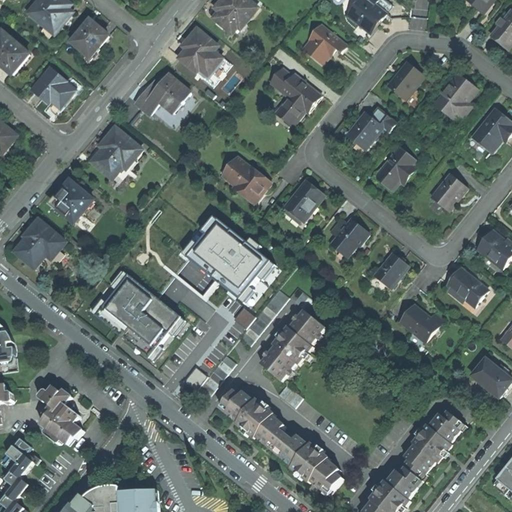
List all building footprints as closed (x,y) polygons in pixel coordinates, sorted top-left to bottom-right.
[(43,0),(31,14),(56,35),(74,14),(68,10),(71,6),(72,7),(73,6),(64,0),(43,0)] [(216,19),(234,34),(239,27),(242,29),(259,9),(247,0),(225,0),(222,4),(226,8),(216,19)] [(359,25),(371,34),(375,29),(381,22),(382,23),(388,15),(376,5),(369,0),(364,0),(350,18),(359,25)] [(469,0),(477,6),(486,13),(496,0),(469,0)] [(502,42),(511,50),(511,48),(511,13),(506,22),(501,27),(494,36),(502,42)] [(75,44),(92,59),(110,38),(101,30),(93,23),(75,44)] [(365,41),(371,34),(359,25),(353,31),(365,41)] [(304,50),(324,66),(329,60),(337,50),(343,55),(349,48),(323,27),(304,50)] [(202,69),(210,76),(223,60),(214,53),(219,48),(199,32),(195,37),(190,43),(194,45),(182,59),(198,73),(202,69)] [(31,56),(5,34),(0,40),(0,63),(1,65),(15,76),(31,56)] [(391,87),(408,101),(427,78),(416,70),(409,64),(391,87)] [(41,98),(49,105),(53,101),(63,110),(82,87),(72,78),(68,83),(53,70),(34,93),(41,98)] [(278,115),(295,129),(308,113),(310,115),(316,107),(324,98),(296,76),(294,79),(284,71),(272,85),(291,99),(278,115)] [(139,105),(152,116),(163,104),(176,115),(192,95),(171,77),(163,87),(158,83),(148,94),(139,105)] [(461,77),(437,106),(456,121),(457,120),(461,124),(474,108),(469,104),(479,92),(473,87),(461,77)] [(382,111),(374,121),(385,129),(393,136),(401,126),(382,111)] [(511,123),(497,111),(475,139),(494,154),(500,147),(504,141),(508,144),(511,138),(511,123)] [(350,136),(368,150),(385,129),(374,121),(367,115),(357,127),(350,136)] [(0,154),(2,152),(5,154),(19,137),(17,136),(5,127),(0,122),(0,154)] [(95,163),(114,180),(118,175),(124,181),(132,172),(129,169),(144,151),(118,130),(109,140),(103,148),(106,150),(95,163)] [(401,149),(398,153),(415,167),(419,163),(401,149)] [(396,191),(402,183),(406,186),(419,169),(415,167),(398,153),(378,177),(387,185),(396,191)] [(236,189),(256,206),(273,185),(262,176),(253,169),(252,169),(240,159),(225,178),(237,188),(236,189)] [(433,199),(450,213),(459,202),(469,190),(452,176),(433,199)] [(55,206),(77,224),(95,202),(73,184),(65,194),(55,206)] [(305,222),(306,223),(325,199),(316,192),(307,184),(288,208),(289,209),(286,213),(302,226),(305,222)] [(197,242),(186,255),(247,306),(257,292),(253,288),(261,279),(266,283),(279,267),(259,250),(262,246),(254,239),(250,243),(217,216),(204,233),(208,236),(201,246),(197,242)] [(333,246),(349,258),(359,246),(361,247),(371,236),(361,227),(353,221),(350,225),(343,220),(332,233),(339,239),(333,246)] [(27,261),(37,269),(48,255),(54,260),(67,244),(41,222),(27,238),(29,240),(18,253),(27,261)] [(479,251),(504,271),(511,261),(511,246),(494,232),(487,241),(479,251)] [(377,278),(393,291),(411,268),(403,261),(396,256),(377,278)] [(466,300),(477,309),(490,292),(466,272),(458,281),(452,289),(453,290),(466,300)] [(167,341),(184,319),(159,299),(131,276),(101,313),(122,330),(124,332),(129,326),(133,329),(128,335),(129,336),(154,356),(167,341)] [(291,299),(307,312),(315,302),(299,289),(291,299)] [(464,304),(466,300),(453,290),(450,293),(464,304)] [(252,347),(291,299),(280,291),(258,318),(249,330),(241,339),(252,347)] [(403,324),(428,343),(445,322),(436,315),(432,320),(424,313),(416,307),(403,324)] [(249,330),(258,318),(250,312),(246,309),(237,321),(249,330)] [(273,374),(284,383),(299,365),(301,367),(315,348),(313,347),(328,329),(307,312),(292,330),(290,329),(276,347),(277,348),(263,366),(273,374)] [(0,366),(4,366),(4,361),(18,360),(18,350),(14,350),(12,349),(12,345),(13,344),(16,343),(15,340),(13,336),(10,333),(4,334),(4,327),(1,326),(0,324),(0,366)] [(129,336),(128,335),(133,329),(129,326),(124,332),(122,330),(118,335),(125,341),(129,336)] [(511,329),(502,342),(511,349),(511,329)] [(202,389),(212,397),(237,365),(227,357),(210,379),(202,389)] [(0,366),(0,375),(21,373),(20,360),(18,360),(4,361),(4,366),(0,366)] [(511,386),(511,379),(488,361),(474,378),(502,400),(510,389),(511,386)] [(210,379),(198,369),(186,383),(198,393),(202,389),(210,379)] [(280,396),(296,409),(304,399),(288,386),(280,396)] [(0,426),(5,427),(4,405),(12,405),(14,402),(15,395),(12,393),(9,393),(9,388),(0,388),(0,426)] [(68,392),(66,395),(57,388),(53,394),(51,392),(48,392),(43,399),(43,401),(48,405),(49,405),(54,409),(42,424),(51,430),(50,431),(50,434),(62,444),(65,444),(66,443),(73,448),(79,440),(81,442),(88,433),(79,427),(84,422),(84,417),(74,410),(70,406),(74,401),(75,399),(70,395),(68,392)] [(258,439),(276,453),(290,436),(284,431),(287,427),(275,418),(277,416),(259,401),(257,403),(245,393),(242,397),(236,392),(222,410),(240,424),(239,426),(249,434),(257,441),(258,439)] [(408,470),(423,482),(438,463),(440,465),(448,455),(455,446),(453,445),(467,427),(450,413),(445,418),(442,416),(432,428),(430,427),(415,445),(417,446),(407,459),(411,462),(406,468),(408,470)] [(313,483),(331,498),(345,480),(339,475),(342,471),(330,462),(332,460),(313,445),(312,447),(300,438),(297,441),(290,436),(276,453),(295,468),(293,470),(302,477),(312,485),(313,483)] [(24,440),(18,448),(20,450),(22,448),(28,453),(26,456),(29,458),(36,450),(24,440)] [(4,505),(0,510),(0,511),(26,511),(28,510),(19,503),(26,496),(33,487),(24,480),(31,472),(37,465),(29,458),(26,456),(28,453),(22,448),(20,450),(18,448),(11,457),(13,459),(7,467),(13,472),(6,480),(10,482),(2,491),(8,495),(2,503),(4,505)] [(511,465),(494,487),(495,488),(500,482),(511,491),(511,500),(511,501),(511,465)] [(418,488),(423,482),(408,470),(403,476),(400,473),(390,485),(388,483),(373,501),(375,503),(368,511),(405,511),(413,503),(411,502),(421,490),(418,488)] [(495,488),(511,501),(511,500),(511,491),(500,482),(495,488)] [(98,495),(123,494),(123,488),(117,488),(111,488),(103,490),(98,492),(94,495),(90,498),(89,500),(86,498),(87,507),(98,506),(98,495)] [(160,511),(159,491),(123,494),(98,495),(98,506),(98,511),(160,511)] [(87,507),(86,498),(85,497),(72,511),(98,511),(98,506),(87,507)]
